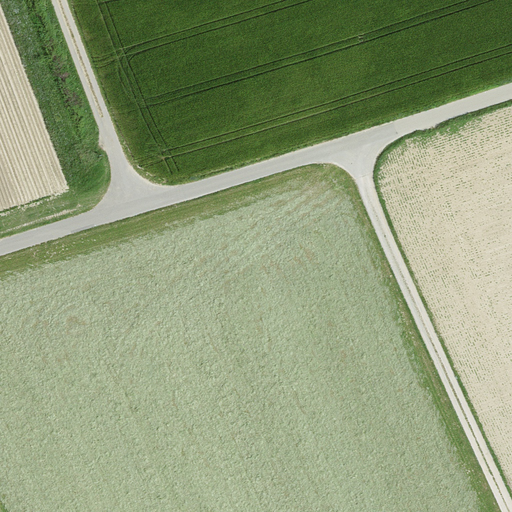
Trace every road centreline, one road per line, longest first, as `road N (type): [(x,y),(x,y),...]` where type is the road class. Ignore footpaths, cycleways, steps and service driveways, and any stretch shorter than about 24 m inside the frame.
road 1 (unclassified): [(511,91),(0,248)]
road 2 (track): [(348,145),(511,501)]
road 3 (track): [(59,0),(135,207)]
